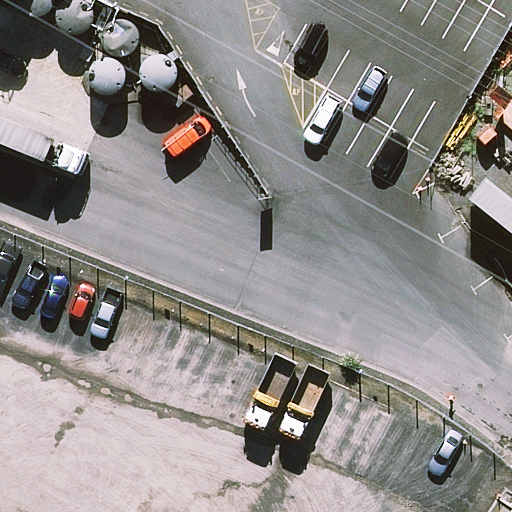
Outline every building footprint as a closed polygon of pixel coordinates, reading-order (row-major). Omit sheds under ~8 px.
[(13,7),(16,10),(18,12),(19,13),(23,14),(27,15),(31,16),(35,15),(39,14),(43,13),(46,10),(49,7),(52,4),(53,0),(8,0),(9,0),(10,4),(13,7)] [(59,30),(62,32),(63,33),(65,35),(69,36),(73,37),(77,37),(82,36),(86,35),(89,33),(93,30),(95,27),(98,24),(99,20),(100,16),(100,12),(99,7),(98,4),(96,0),(55,0),(54,2),(53,6),(52,10),(52,14),(53,19),(54,23),(56,26),(59,30)] [(108,53),(111,55),(116,57),(119,57),(123,57),(127,56),(131,55),(135,53),(138,50),(141,47),(143,43),(144,40),(145,36),(145,31),(144,27),(143,23),(141,20),(138,17),(135,14),(131,12),(127,11),(123,10),(119,10),(115,11),(111,12),(108,14),(105,17),(102,20),(100,24),(98,27),(98,32),(98,36),(98,40),(100,44),(102,47),(105,50),(108,53)] [(142,92),(146,94),(149,95),(150,95),(154,96),(158,96),(162,95),(166,93),(170,91),(173,88),(176,85),(177,81),(179,77),(179,73),(179,69),(178,65),(177,61),(174,58),(172,54),(168,52),(165,50),(161,49),(156,48),(152,48),(148,49),(144,51),(141,53),(138,56),(135,59),(133,63),(132,67),(131,71),(132,75),(132,79),(134,83),(136,87),(139,90),(142,92)] [(94,99),(98,101),(100,101),(102,102),(106,102),(110,101),(114,99),(117,97),(120,95),(123,92),(125,88),(126,85),(127,81),(127,77),(127,73),(125,69),(123,66),(121,62),(118,60),(114,58),(110,56),(107,56),(102,56),(99,56),(95,58),(91,60),(88,62),(86,65),(84,69),(82,73),(81,77),(81,81),(82,84),(83,88),(85,92),(88,95),(91,97),(94,99)]
